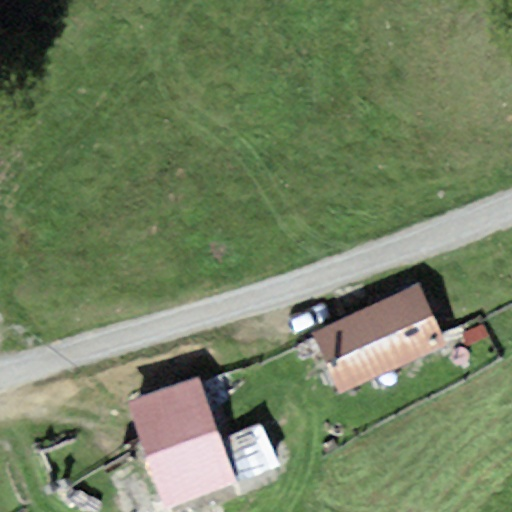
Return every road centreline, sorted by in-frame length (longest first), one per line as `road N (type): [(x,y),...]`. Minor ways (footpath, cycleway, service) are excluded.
road 1 (track): [(0,369),(303,283),(511,202)]
road 2 (track): [(0,263),(18,218),(189,0)]
